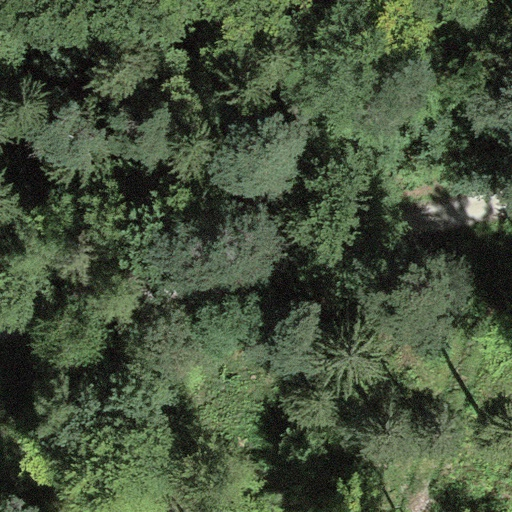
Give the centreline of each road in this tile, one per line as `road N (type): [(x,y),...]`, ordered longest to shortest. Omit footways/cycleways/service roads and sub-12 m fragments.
road 1 (track): [(0,323),(511,197)]
road 2 (track): [(262,258),(289,115),(322,36),(383,0)]
